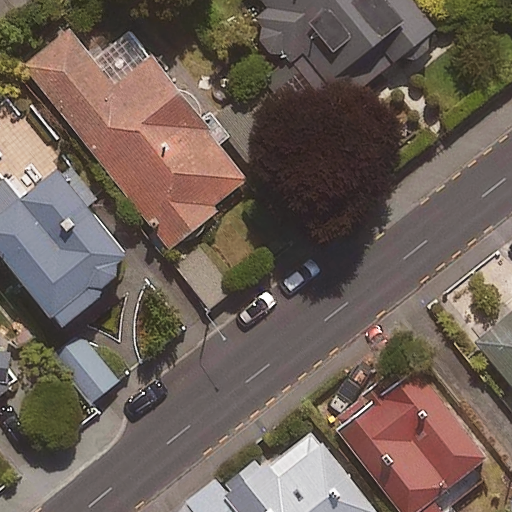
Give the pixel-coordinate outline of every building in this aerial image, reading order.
[(265,0),(269,5),(252,18),(282,57),(265,70),(305,122),(437,21),(420,0),(265,0)] [(27,63),(174,244),(225,203),(221,198),(251,174),(131,27),(95,57),(71,27),(27,63)] [(137,253),(56,149),(19,178),(6,162),(0,166),(0,238),(59,314),(137,253)] [(233,286),(202,245),(177,263),(208,304),(233,286)] [(511,309),(478,338),(511,379),(511,309)] [(79,333),(49,357),(85,402),(115,377),(79,333)] [(0,387),(20,372),(0,345),(0,387)] [(486,448),(413,355),(334,418),(408,511),(451,511),(434,489),(486,448)] [(194,508),(196,511),(371,511),(378,507),(311,419),(194,508)]
